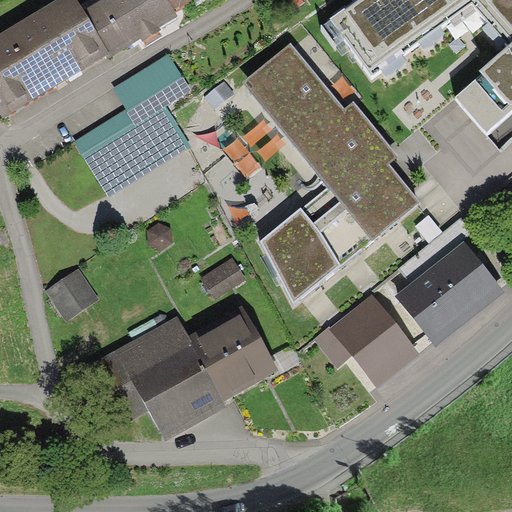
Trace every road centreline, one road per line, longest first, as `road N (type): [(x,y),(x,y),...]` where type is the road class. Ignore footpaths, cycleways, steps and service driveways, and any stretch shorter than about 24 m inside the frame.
road 1 (residential): [(0,192),(62,427),(110,454),(289,457),(301,479)]
road 2 (residential): [(240,0),(0,142)]
road 3 (secondary): [(511,322),(301,479)]
road 4 (secondary): [(301,479),(199,507),(114,511)]
